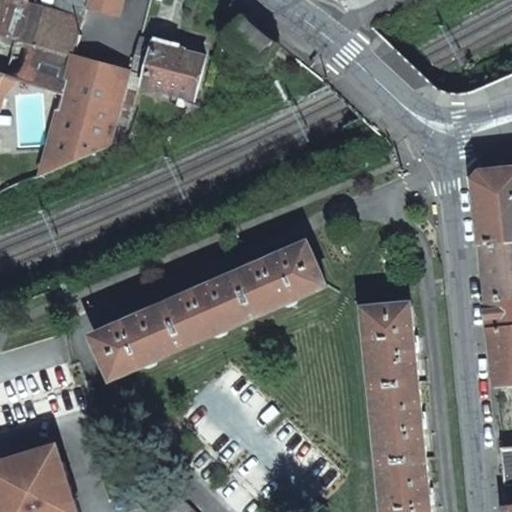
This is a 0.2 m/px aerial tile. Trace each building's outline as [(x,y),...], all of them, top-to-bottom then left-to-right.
[(0,71),(9,74),(67,90),(76,55),(83,31),(91,0),(59,0),(57,8),(48,6),(38,42),(0,31),(0,71)] [(91,0),(83,31),(111,38),(121,0),(91,0)] [(261,67),(281,44),(249,17),(230,39),(261,67)] [(133,70),(122,113),(134,116),(144,78),(147,78),(147,86),(198,99),(209,57),(155,42),(154,45),(141,42),(133,70)] [(57,127),(44,173),(114,142),(122,113),(133,70),(76,55),(67,90),(57,127)] [(0,100),(9,74),(0,71),(0,100)] [(482,245),(511,242),(511,146),(482,160),(483,170),(476,178),(482,245)] [(488,301),(511,299),(511,242),(482,245),(488,301)] [(98,336),(118,380),(330,287),(312,244),(283,257),(281,253),(267,260),(268,264),(212,287),(210,284),(196,290),(198,295),(143,317),(140,314),(126,321),(127,324),(98,336)] [(511,327),(511,299),(488,301),(491,330),(511,327)] [(407,304),(361,309),(381,511),(427,511),(426,503),(431,501),(429,487),(425,488),(419,427),(423,427),(421,410),(417,411),(412,351),(416,350),(414,335),(410,335),(407,304)] [(511,384),(511,327),(491,330),(496,386),(511,384)] [(61,444),(0,462),(0,476),(1,480),(0,480),(0,490),(3,499),(9,497),(13,511),(85,511),(81,497),(75,498),(69,478),(75,476),(70,459),(66,460),(61,444)] [(511,449),(502,450),(506,485),(511,484),(511,449)] [(137,493),(156,511),(196,511),(155,473),(137,493)]
